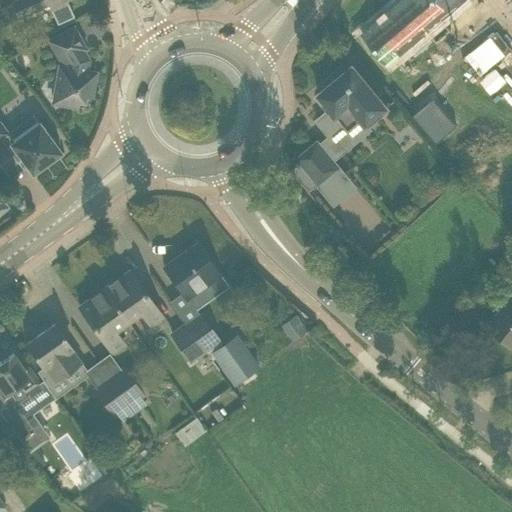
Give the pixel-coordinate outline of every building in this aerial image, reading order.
[(11,3),(0,8),(7,23),(48,4),(57,24),(74,16),(66,0),(14,0),(10,2),(11,3)] [(404,0),(400,0),(363,31),(388,62),(428,29),(404,0)] [(404,0),(428,29),(437,40),(451,29),(442,18),(463,0),(404,0)] [(48,40),(61,63),(60,66),(59,66),(53,102),(78,106),(79,106),(82,106),(85,105),(86,104),(87,103),(88,102),(89,101),(90,99),(90,98),(95,72),(81,70),(81,66),(83,65),(84,65),(85,64),(86,63),(86,62),(86,61),(86,59),(86,58),(86,57),(84,56),(83,55),(82,55),(83,50),(86,49),(73,26),(48,40)] [(15,58),(13,65),(17,70),(23,71),(28,68),(30,62),(26,56),(20,55),(15,58)] [(366,125),(388,107),(353,65),(318,95),(330,109),(317,120),(331,137),(344,126),(348,131),(362,120),(366,125)] [(418,82),(398,98),(421,126),(441,110),(418,82)] [(0,163),(11,155),(16,162),(21,158),(32,173),(60,152),(32,114),(7,131),(0,121),(0,163)] [(301,163),(292,171),(308,191),(317,183),(318,184),(339,167),(318,142),(297,159),(301,163)] [(333,206),(362,250),(390,231),(361,187),(333,206)] [(163,266),(187,299),(219,275),(196,243),(163,266)] [(129,270),(104,288),(128,322),(140,314),(150,328),(163,319),(129,270)] [(128,322),(104,288),(79,306),(113,354),(126,345),(116,331),(128,322)] [(511,296),(488,326),(511,344),(511,296)] [(200,314),(187,323),(205,349),(208,352),(221,343),(200,314)] [(81,361),(65,340),(54,323),(26,343),(43,367),(37,371),(47,385),(81,361)] [(188,361),(205,349),(187,323),(169,335),(188,361)] [(236,334),(210,353),(233,385),(259,367),(236,334)] [(0,412),(17,400),(10,391),(18,385),(25,394),(41,384),(28,365),(24,368),(13,352),(0,361),(0,412)] [(124,367),(109,377),(135,412),(146,405),(141,397),(144,395),(124,367)] [(135,412),(109,377),(94,386),(91,387),(113,418),(117,416),(121,422),(135,412)]
